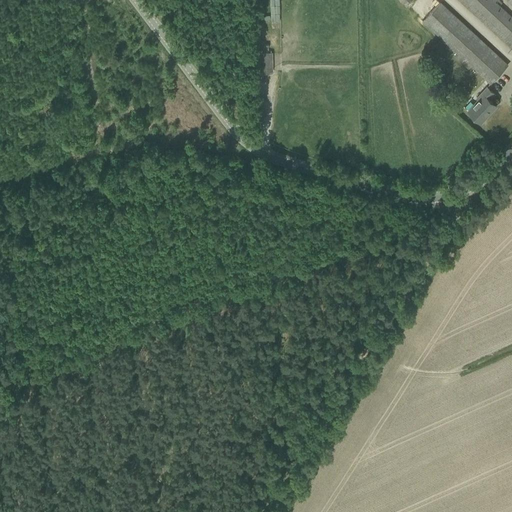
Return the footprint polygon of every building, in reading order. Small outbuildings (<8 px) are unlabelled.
[(461,0),(511,46),(511,17),(496,3),(498,0),(461,0)] [(455,55),(469,69),(472,66),(491,83),(508,65),(440,2),(423,21),(457,53),(455,55)] [(253,52),(254,73),(268,73),(267,52),(253,52)] [(447,86),(439,88),(441,96),(449,94),(447,86)] [(477,98),(479,100),(468,111),(481,123),(496,106),(490,100),(495,94),(487,87),(477,98)]
